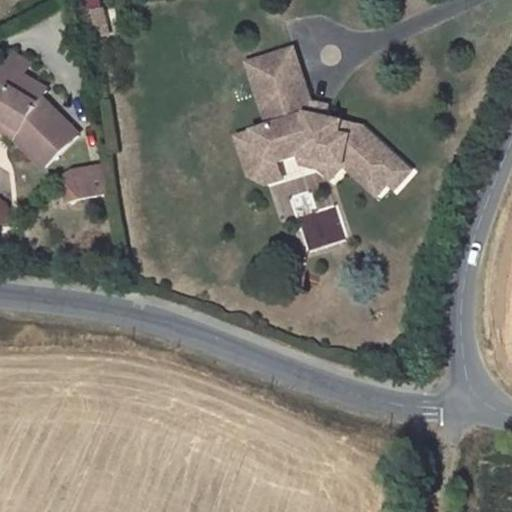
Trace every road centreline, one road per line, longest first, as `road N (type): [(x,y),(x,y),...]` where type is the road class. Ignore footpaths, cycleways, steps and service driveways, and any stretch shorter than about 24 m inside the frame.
road 1 (unclassified): [(0,290),(114,301),(421,396),(468,389)]
road 2 (unclassified): [(511,127),(468,253),(459,338),(468,389)]
